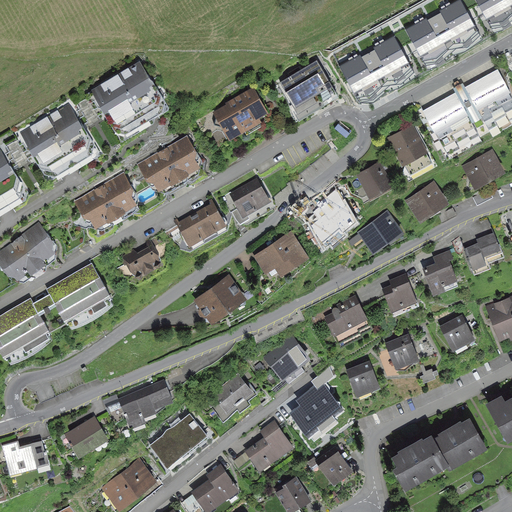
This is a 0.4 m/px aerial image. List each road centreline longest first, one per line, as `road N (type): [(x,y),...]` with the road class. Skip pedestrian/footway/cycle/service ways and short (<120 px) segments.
road 1 (residential): [(18,423),(228,338),(511,199)]
road 2 (residential): [(18,423),(15,385),(79,362),(227,255),(362,147),(366,121)]
road 3 (residential): [(366,121),(343,113),(326,118),(0,306)]
road 4 (residential): [(315,372),(140,511)]
road 5 (residential): [(511,368),(372,439),(376,493)]
road 6 (residential): [(366,121),(511,42)]
